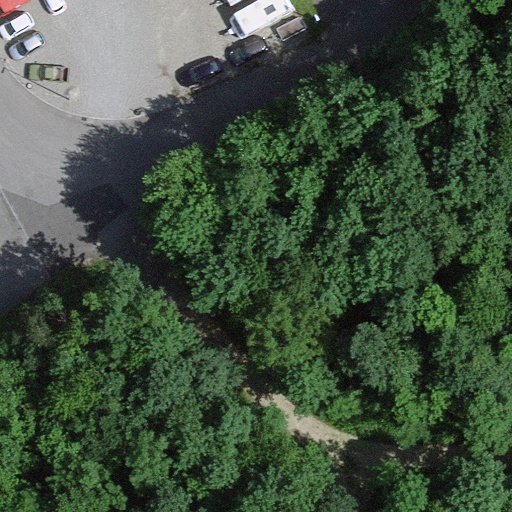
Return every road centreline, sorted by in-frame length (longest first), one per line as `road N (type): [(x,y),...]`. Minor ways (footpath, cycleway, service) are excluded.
road 1 (track): [(345,511),(341,446),(300,425),(197,325),(47,146)]
road 2 (residential): [(0,113),(47,146),(93,155),(145,148),(288,93),(402,0)]
road 3 (track): [(341,446),(395,458),(511,459)]
